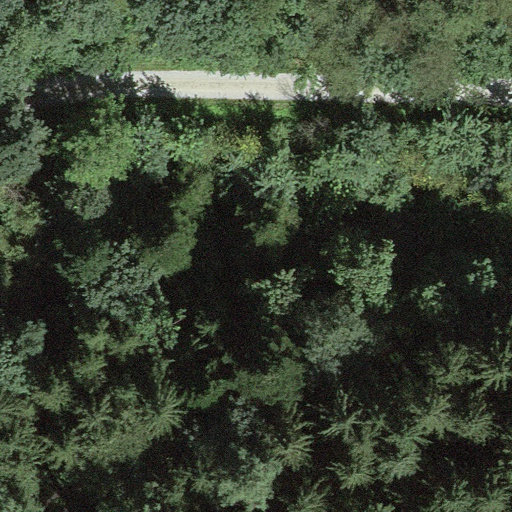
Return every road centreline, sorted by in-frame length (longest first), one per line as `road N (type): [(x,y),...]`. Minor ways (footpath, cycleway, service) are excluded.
road 1 (track): [(511,292),(153,431),(40,511)]
road 2 (track): [(0,95),(50,87),(511,85)]
